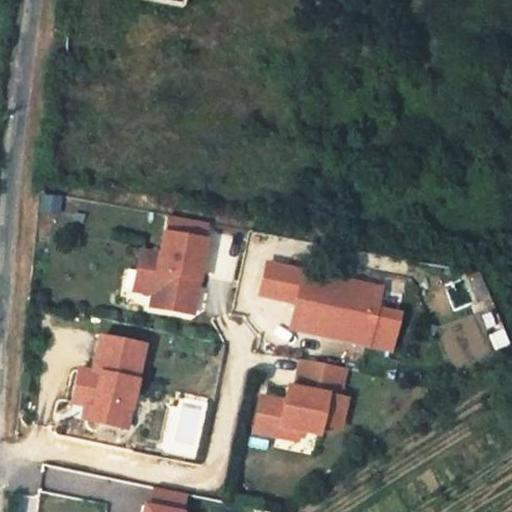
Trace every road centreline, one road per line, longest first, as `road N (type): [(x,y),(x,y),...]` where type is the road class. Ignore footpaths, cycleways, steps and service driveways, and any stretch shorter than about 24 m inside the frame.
road 1 (residential): [(241,339),(209,475),(44,448),(0,459)]
road 2 (unclassified): [(31,0),(0,262)]
